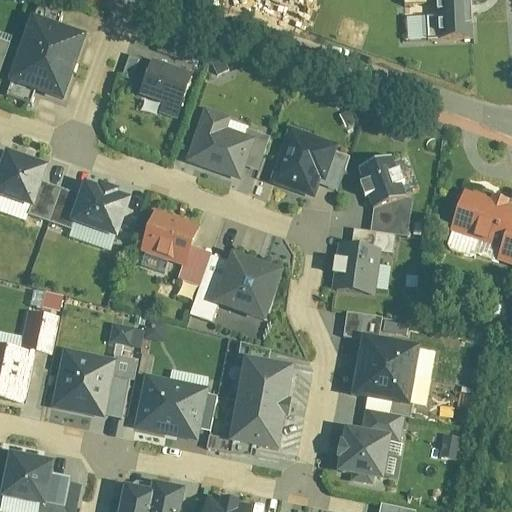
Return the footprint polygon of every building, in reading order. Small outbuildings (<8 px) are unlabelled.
[(401,0),(402,8),(428,7),(428,41),(473,40),(472,0),(401,0)] [(89,37),(33,20),(13,86),(69,103),(89,37)] [(205,70),(162,58),(152,94),(176,100),(195,106),(205,70)] [(190,123),(195,106),(176,100),(171,118),(190,123)] [(210,109),(205,125),(237,135),(242,119),(210,109)] [(205,125),(194,162),(253,180),(264,143),(237,135),(205,125)] [(347,148),(300,131),(286,168),(324,181),(333,185),(347,148)] [(50,170),(3,155),(0,165),(0,198),(37,210),(50,170)] [(397,161),(360,171),(373,218),(411,207),(397,161)] [(324,181),(286,168),(281,183),(318,196),(324,181)] [(133,205),(87,191),(75,231),(122,244),(133,205)] [(511,250),(511,209),(472,198),(459,243),(510,258),(511,250)] [(203,230),(157,215),(144,256),(189,271),(203,230)] [(395,247),(348,240),(340,296),(387,302),(395,247)] [(281,271),(228,252),(211,299),(265,318),(281,271)] [(141,258),(138,269),(161,274),(164,263),(141,258)] [(32,293),(29,310),(59,315),(61,298),(32,293)] [(151,323),(147,339),(161,343),(165,327),(151,323)] [(427,343),(372,334),(362,396),(417,405),(427,343)] [(41,353),(0,342),(0,400),(27,408),(41,353)] [(123,358),(75,350),(64,412),(112,421),(123,358)] [(298,367),(244,359),(231,448),(285,456),(298,367)] [(220,394),(157,377),(143,428),(206,445),(220,394)] [(405,432),(354,422),(344,468),(395,479),(405,432)] [(456,461),(458,441),(447,439),(444,460),(456,461)] [(67,462),(20,454),(12,498),(59,506),(67,462)] [(182,511),(186,493),(152,486),(150,495),(123,490),(118,511),(182,511)] [(266,511),(267,509),(216,499),(213,511),(266,511)]
